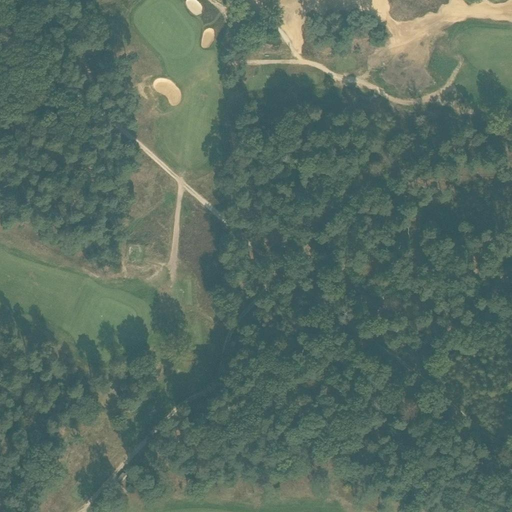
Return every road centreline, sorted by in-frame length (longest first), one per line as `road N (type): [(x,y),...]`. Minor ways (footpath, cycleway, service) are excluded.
road 1 (track): [(15,32),(279,274),(511,451)]
road 2 (track): [(197,378),(326,488),(511,297)]
road 3 (track): [(75,511),(92,507),(279,274)]
